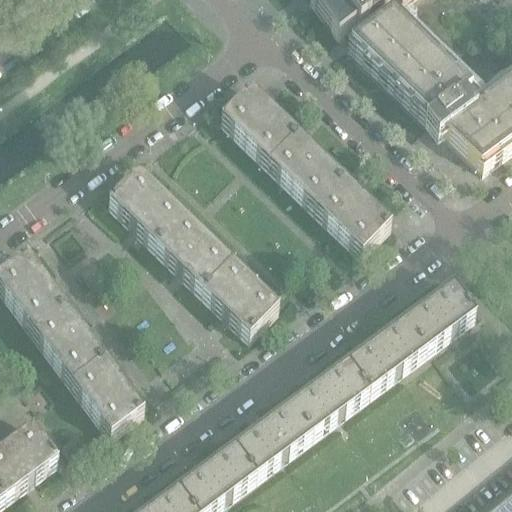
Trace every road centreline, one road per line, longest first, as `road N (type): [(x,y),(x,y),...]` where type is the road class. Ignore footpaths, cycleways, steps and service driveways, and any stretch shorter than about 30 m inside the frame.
road 1 (residential): [(82,511),(463,233)]
road 2 (residential): [(0,243),(266,45)]
road 3 (residential): [(266,45),(463,233)]
